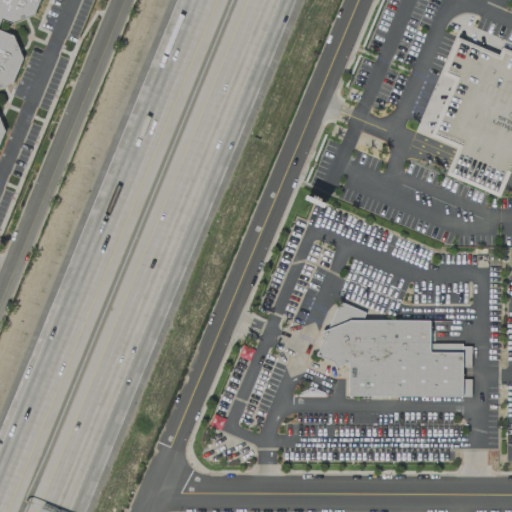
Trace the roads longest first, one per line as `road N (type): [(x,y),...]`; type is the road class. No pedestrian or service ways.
road 1 (residential): [(358,0),(143,511)]
road 2 (motorway): [(50,511),(260,0)]
road 3 (motorway): [(195,0),(0,476)]
road 4 (residential): [(151,494),(511,496)]
road 5 (residential): [(119,0),(0,292)]
